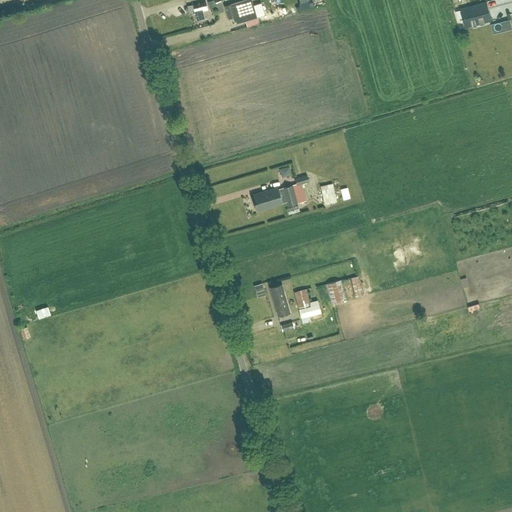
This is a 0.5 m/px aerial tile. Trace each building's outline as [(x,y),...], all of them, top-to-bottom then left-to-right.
[(233,5),(227,7),(230,19),(236,17),(238,24),(245,22),(258,18),(252,0),(249,0),(233,5)] [(195,5),(196,11),(197,12),(207,9),(205,1),(195,4),(195,5)] [(485,2),(462,9),(466,25),(472,24),(473,26),(477,25),(476,23),(480,22),(481,24),(485,23),(484,20),(490,19),(485,2)] [(189,13),(196,11),(195,5),(187,7),(189,13)] [(245,22),(246,27),(266,22),(266,21),(264,16),(258,18),(245,22)] [(494,32),(511,28),(509,20),(492,24),(494,32)] [(293,179),(294,184),(278,189),(278,188),(254,194),(255,197),(253,198),(257,211),(288,202),(290,206),(305,201),(300,184),(308,182),(306,176),(293,179)] [(321,186),(325,204),(337,202),(333,184),(321,186)] [(347,188),(340,190),(343,200),(350,198),(347,188)] [(350,278),(355,297),(362,296),(357,276),(350,278)] [(325,284),(331,303),(347,299),(341,279),(325,284)] [(278,317),(290,313),(281,284),(269,288),(278,317)] [(295,292),(302,318),(321,313),(318,300),(309,302),(306,289),(295,292)] [(39,318),(49,314),(47,307),(36,310),(39,318)] [(292,322),(281,325),(283,331),(294,328),(292,322)] [(28,327),(21,329),(25,340),(32,338),(28,327)]
